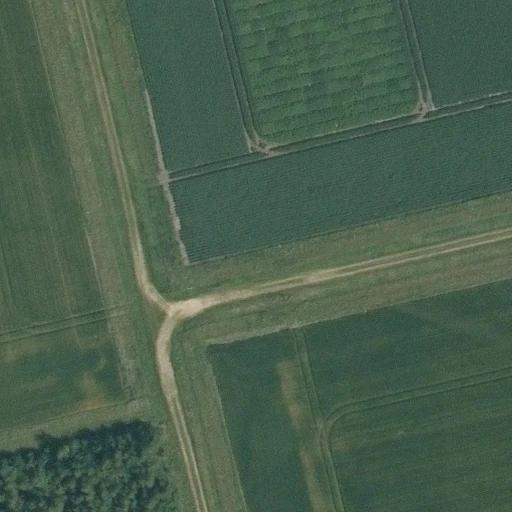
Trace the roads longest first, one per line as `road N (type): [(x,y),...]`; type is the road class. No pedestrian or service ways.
road 1 (track): [(152,317),(77,0)]
road 2 (track): [(197,511),(152,317)]
